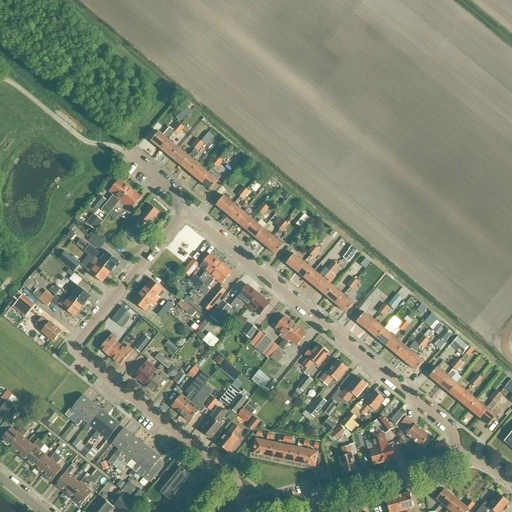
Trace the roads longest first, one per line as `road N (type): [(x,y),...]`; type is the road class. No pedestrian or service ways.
road 1 (unclassified): [(450,460),(434,412),(185,212)]
road 2 (unclassified): [(218,472),(76,348),(185,212)]
road 3 (unclassified): [(450,460),(270,509)]
